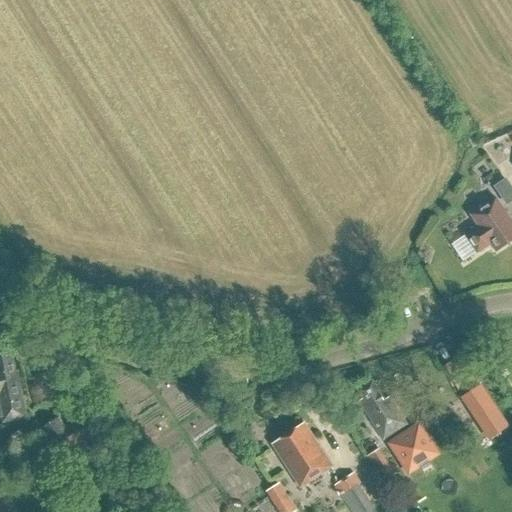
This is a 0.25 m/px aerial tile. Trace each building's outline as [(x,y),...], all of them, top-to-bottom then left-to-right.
[(492,188),(504,205),(511,199),(511,191),(504,180),(492,188)] [(470,215),(477,225),(464,234),(477,253),(490,244),(495,251),(511,239),(511,222),(495,198),(470,215)] [(0,417),(0,418),(1,424),(26,419),(24,404),(21,390),(18,376),(17,370),(15,371),(12,354),(0,356),(0,417)] [(372,380),(357,390),(362,398),(358,401),(383,441),(407,426),(389,397),(385,400),(372,380)] [(479,386),(462,397),(488,437),(505,426),(479,386)] [(81,417),(74,421),(64,427),(58,418),(40,429),(57,457),(64,453),(68,459),(86,447),(82,441),(92,435),(81,417)] [(299,427),(280,439),(283,443),(275,448),(301,487),(330,467),(315,444),(311,446),(299,427)] [(378,450),(368,456),(377,469),(379,472),(388,467),(386,463),(378,450)] [(406,482),(420,473),(409,457),(395,466),(406,482)] [(477,475),(486,470),(478,457),(469,462),(477,475)] [(353,473),(334,487),(350,511),(375,511),(358,485),(360,483),(353,473)] [(265,492),(278,511),(292,511),(296,510),(279,483),(265,492)]
